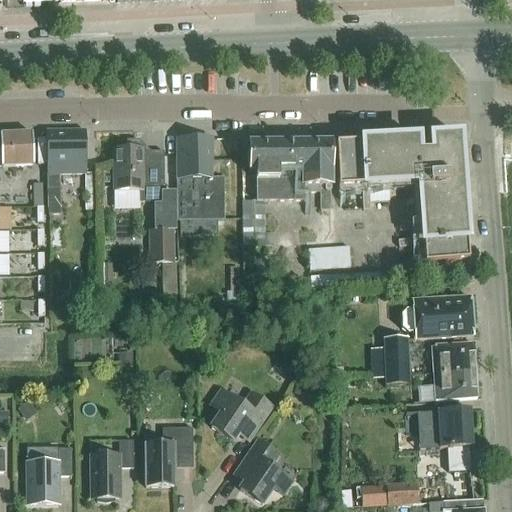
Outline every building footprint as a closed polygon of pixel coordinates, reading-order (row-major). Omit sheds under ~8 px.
[(46,133),(51,217),(55,217),(61,216),(60,190),(59,177),(86,177),(86,133),(46,133)] [(0,169),(34,168),(32,135),(0,137),(0,169)] [(339,189),(354,188),(362,188),(364,212),(371,212),(370,188),(389,187),(390,199),(397,198),(397,186),(419,185),(421,214),(409,214),(409,221),(421,221),(422,240),(398,242),(399,249),(423,248),(424,266),(466,263),(460,138),(418,141),(336,145),(339,189)] [(139,141),(127,142),(127,150),(114,150),(114,193),(140,193),(140,204),(161,204),(160,188),(165,188),(164,153),(151,153),(139,141)] [(176,182),(176,225),(179,225),(179,238),(217,238),(217,224),(226,224),(225,182),(212,182),(212,141),(175,142),(176,182)] [(331,146),(249,147),(249,174),(256,174),(256,204),(242,204),(242,248),(265,248),(265,205),(277,205),(304,205),(304,190),(320,190),(321,212),(330,212),(330,189),(331,189),(331,146)] [(46,150),(37,151),(38,167),(46,167),(46,150)] [(33,194),(34,210),(37,210),(43,210),(43,194),(33,194)] [(94,198),(85,198),(85,214),(94,214),(94,198)] [(173,232),(151,233),(152,265),(174,265),(173,232)] [(35,247),(35,234),(22,235),(22,247),(35,247)] [(333,250),(333,260),(342,260),(341,249),(333,250)] [(342,260),(350,259),(349,249),(341,249),(342,260)] [(317,261),(325,261),(324,250),(316,251),(317,261)] [(333,250),(324,250),(325,261),(333,260),(333,250)] [(308,251),(309,262),(317,261),(316,251),(308,251)] [(350,259),(342,260),(342,270),(350,269),(350,259)] [(333,260),(325,261),(326,271),(334,270),(333,260)] [(342,270),(342,260),(333,260),(334,270),(342,270)] [(309,272),(318,272),(317,261),(309,262),(309,272)] [(325,261),(317,261),(318,272),(326,271),(325,261)] [(102,266),(103,284),(112,284),(112,266),(102,266)] [(374,276),(375,287),(382,286),(381,275),(374,276)] [(359,288),(367,287),(366,276),(358,277),(359,288)] [(374,276),(366,276),(367,287),(375,287),(374,276)] [(350,277),(342,278),(343,289),(351,289),(350,277)] [(358,277),(350,277),(351,289),(359,288),(358,277)] [(334,278),(326,279),(327,290),(335,290),(334,278)] [(343,289),(342,278),(334,278),(335,290),(343,289)] [(326,279),(318,280),(319,291),(327,290),(326,279)] [(311,292),(319,291),(318,280),(310,280),(311,292)] [(472,340),(470,301),(449,302),(445,300),(441,300),(437,303),(412,305),(413,311),(415,336),(415,344),(472,340)] [(33,304),(20,304),(20,313),(33,313),(33,304)] [(408,342),(383,342),(385,389),(409,388),(408,342)] [(433,378),(476,375),(474,347),(434,350),(434,351),(431,351),(433,378)] [(132,355),(119,356),(119,370),(132,369),(132,355)] [(478,402),(476,375),(433,378),(435,405),(478,402)] [(299,397),(307,394),(309,389),(297,385),(293,395),(299,397)] [(233,446),(238,438),(248,445),(271,410),(251,396),(243,409),(221,394),(211,409),(221,416),(211,431),(233,446)] [(24,421),(35,413),(28,404),(18,411),(24,421)] [(0,427),(8,427),(8,414),(0,413),(0,427)] [(437,415),(438,430),(439,452),(472,450),(470,413),(437,415)] [(145,444),(145,491),(173,490),(173,467),(192,466),(192,432),(162,432),(162,444),(145,444)] [(119,459),(90,459),(91,502),(96,502),(97,505),(105,507),(114,505),(114,502),(120,502),(119,472),(133,472),(133,444),(118,444),(119,459)] [(258,444),(245,464),(235,479),(244,486),(239,493),(261,508),(273,491),(282,498),(291,485),(269,470),(278,457),(258,444)] [(27,508),(58,508),(58,480),(71,480),(71,452),(57,452),(58,466),(27,467),(27,508)] [(418,485),(385,488),(387,510),(419,507),(418,485)] [(341,493),(342,511),(351,510),(350,493),(341,493)] [(429,511),(474,511),(474,503),(429,505),(429,511)]
